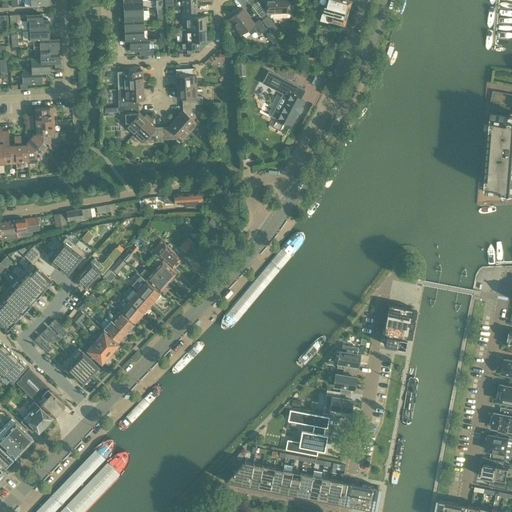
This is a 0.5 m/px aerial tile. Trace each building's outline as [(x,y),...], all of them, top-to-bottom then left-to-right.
[(142,10),(141,0),(120,1),(120,5),(123,5),(123,10),(142,10)] [(265,0),(266,13),(288,12),(287,0),(265,0)] [(333,3),(331,9),(347,14),(350,2),(343,0),(331,0),(331,2),(333,3)] [(197,15),(197,4),(182,5),(183,11),(186,11),(187,29),(205,28),(205,22),(207,22),(207,15),(205,15),(197,15)] [(242,8),(229,18),(241,34),(247,29),(251,34),(257,29),(260,33),(266,29),(259,19),(253,23),(242,8)] [(343,25),(347,14),(331,9),(329,15),(324,13),(322,21),(327,23),(328,20),(343,25)] [(142,20),(142,10),(123,10),(123,16),(121,16),(121,21),(142,20)] [(40,13),(26,14),(26,30),(29,30),(48,29),(48,19),(40,19),(40,13)] [(262,19),(270,31),(276,26),(267,15),(262,19)] [(142,29),(142,20),(121,21),(121,24),(124,24),(124,30),(142,29)] [(205,28),(187,29),(181,29),(181,41),(179,41),(179,48),(187,48),(192,47),(193,47),(193,41),(206,40),(205,28)] [(29,30),(26,30),(27,39),(30,39),(32,39),(49,38),(48,29),(29,30)] [(143,39),(142,29),(124,30),(124,35),(122,36),(122,40),(129,39),(143,39)] [(60,37),(49,38),(32,39),(32,48),(39,48),(49,48),(49,53),(58,52),(57,41),(60,41),(60,37)] [(147,39),(143,39),(129,39),(129,45),(127,45),(127,49),(138,49),(138,54),(152,54),(152,48),(148,48),(147,39)] [(326,43),(321,59),(333,62),(338,46),(326,43)] [(58,57),(58,52),(49,53),(49,48),(39,48),(40,58),(40,62),(50,62),(53,61),(54,67),(61,66),(61,57),(58,57)] [(50,72),(50,62),(40,62),(40,58),(30,58),(31,67),(31,73),(40,72),(45,72),(45,77),(53,77),(52,72),(50,72)] [(41,82),(40,72),(31,73),(31,67),(22,68),(23,83),(19,83),(19,88),(27,88),(26,82),(41,82)] [(175,75),(176,86),(196,85),(196,74),(195,67),(175,68),(175,75)] [(118,71),(118,88),(123,88),(143,87),(143,76),(142,76),(142,70),(118,71)] [(306,90),(268,70),(262,82),(283,93),(281,97),(285,99),(282,104),(284,104),(281,110),(276,107),(271,116),(275,118),(274,119),(283,123),(284,122),(291,125),(304,100),(301,98),(306,90)] [(312,82),(323,86),(327,75),(317,71),(312,82)] [(197,96),(196,85),(176,86),(176,97),(182,97),(182,103),(194,103),(202,103),(202,96),(197,96)] [(143,99),(143,87),(123,88),(118,88),(117,88),(118,106),(138,105),(138,99),(143,99)] [(195,117),(194,103),(182,103),(182,109),(175,118),(190,131),(197,123),(193,119),(195,117)] [(138,105),(118,106),(119,112),(124,112),(125,126),(133,134),(150,115),(146,112),(143,115),(139,111),(138,111),(138,105)] [(26,115),(26,121),(53,119),(53,108),(51,107),(34,108),(35,114),(26,115)] [(489,136),(485,185),(511,190),(511,117),(490,114),(489,136)] [(154,119),(150,115),(133,134),(141,141),(162,140),(162,138),(161,126),(155,127),(155,126),(151,122),(154,119)] [(182,140),(190,131),(175,118),(167,126),(161,126),(162,138),(175,138),(178,136),(182,140)] [(54,132),(53,119),(26,121),(27,127),(36,127),(36,132),(36,133),(54,132)] [(16,162),(14,144),(9,144),(8,130),(2,130),(2,139),(4,163),(16,162)] [(56,131),(54,132),(36,133),(36,132),(33,132),(33,133),(29,137),(45,150),(49,154),(57,144),(56,131)] [(26,143),(20,143),(20,135),(14,135),(14,144),(16,162),(22,162),(22,159),(28,159),(26,143)] [(45,150),(29,137),(26,141),(26,143),(28,159),(28,163),(37,163),(37,155),(38,154),(40,156),(45,150)] [(218,189),(201,192),(202,202),(202,207),(207,206),(207,201),(219,199),(218,189)] [(201,192),(164,196),(164,203),(176,202),(185,202),(185,207),(195,207),(194,203),(202,202),(201,192)] [(116,203),(96,206),(97,214),(110,211),(111,215),(118,213),(116,203)] [(66,211),(66,212),(68,220),(83,218),(92,217),(91,212),(90,212),(89,208),(81,209),(66,211)] [(65,212),(54,214),(56,226),(67,224),(65,212)] [(25,219),(15,220),(18,236),(22,235),(22,231),(31,230),(39,228),(38,217),(25,219)] [(206,223),(211,228),(215,223),(210,218),(206,223)] [(15,220),(0,221),(0,227),(2,239),(2,241),(18,238),(17,236),(18,236),(15,220)] [(88,229),(82,238),(88,242),(94,233),(88,229)] [(142,243),(143,242),(147,238),(145,236),(141,233),(137,238),(142,243)] [(50,257),(48,259),(52,262),(52,263),(57,267),(75,244),(65,237),(53,252),(52,251),(48,256),(50,257)] [(187,237),(179,246),(185,252),(193,243),(187,237)] [(75,244),(57,267),(62,271),(62,270),(67,274),(74,265),(80,269),(88,259),(82,255),(84,252),(75,244)] [(133,252),(135,253),(139,248),(134,244),(130,249),(133,252)] [(180,258),(165,244),(156,253),(172,267),(173,266),(174,266),(177,263),(177,261),(180,258)] [(42,254),(33,246),(28,250),(37,259),(42,254)] [(115,247),(107,256),(113,261),(121,251),(115,247)] [(28,250),(24,255),(31,262),(33,263),(37,259),(28,250)] [(132,256),(128,252),(123,257),(127,261),(132,256)] [(6,254),(0,260),(0,273),(12,260),(6,254)] [(94,257),(75,278),(77,280),(77,281),(81,285),(81,284),(84,287),(103,267),(94,257)] [(125,261),(121,257),(111,268),(116,272),(125,261)] [(158,265),(153,270),(167,282),(167,281),(169,281),(172,278),(171,277),(175,273),(157,257),(153,261),(158,265)] [(24,269),(24,270),(43,288),(51,280),(33,263),(31,262),(24,270),(24,269)] [(167,282),(153,270),(150,274),(144,269),(140,273),(159,290),(162,287),(164,287),(167,284),(166,282),(167,282)] [(24,270),(16,278),(36,296),(43,288),(24,270)] [(110,271),(105,277),(110,281),(115,275),(110,271)] [(140,276),(132,285),(138,290),(136,292),(149,304),(154,299),(156,299),(159,296),(158,294),(159,293),(146,281),(140,276)] [(16,278),(9,286),(29,304),(36,296),(16,278)] [(2,293),(2,294),(21,312),(29,304),(9,286),(2,293)] [(136,292),(128,301),(142,313),(143,312),(145,312),(147,309),(147,307),(149,304),(136,292)] [(91,293),(87,298),(93,303),(97,299),(91,293)] [(2,294),(0,295),(0,306),(14,320),(21,312),(2,294)] [(124,298),(117,306),(121,310),(134,322),(137,318),(139,318),(142,315),(142,313),(128,301),(124,298)] [(91,309),(83,302),(79,307),(87,314),(91,309)] [(391,305),(388,304),(386,314),(414,319),(416,310),(412,309),(412,308),(391,304),(391,305)] [(0,322),(6,328),(14,320),(0,306),(0,322)] [(120,312),(112,321),(125,334),(126,333),(129,333),(131,330),(130,328),(134,325),(120,312)] [(82,318),(77,314),(72,319),(77,324),(82,318)] [(414,319),(386,314),(384,324),(412,329),(414,319)] [(63,328),(67,332),(75,323),(69,317),(63,323),(65,325),(62,327),(63,328)] [(54,319),(49,324),(54,328),(59,324),(54,319)] [(125,334),(112,321),(104,330),(118,342),(121,339),(123,339),(126,336),(125,334)] [(59,324),(54,328),(58,333),(63,328),(62,327),(59,324)] [(412,329),(384,324),(382,334),(385,335),(385,334),(406,338),(406,337),(411,338),(412,329)] [(63,328),(58,333),(62,337),(67,332),(63,328)] [(103,331),(95,341),(109,354),(113,349),(115,350),(117,347),(116,345),(117,344),(103,331)] [(406,338),(385,334),(385,335),(383,344),(404,348),(406,338)] [(109,354),(95,341),(86,350),(101,362),(102,361),(104,362),(106,359),(105,357),(109,354)] [(2,342),(0,344),(0,360),(10,349),(2,342)] [(337,362),(357,366),(359,354),(357,353),(357,347),(343,345),(342,351),(339,350),(337,362)] [(78,348),(70,356),(90,376),(98,367),(78,348)] [(10,349),(0,360),(0,370),(3,373),(18,357),(10,349)] [(70,356),(61,365),(75,378),(75,379),(80,384),(81,384),(83,382),(85,384),(90,379),(88,377),(90,376),(70,356)] [(18,357),(3,373),(4,373),(12,381),(27,364),(18,357)] [(511,360),(505,359),(504,365),(503,364),(501,373),(511,375),(511,360)] [(52,416),(60,408),(63,405),(63,404),(65,402),(29,367),(15,382),(35,401),(36,400),(52,416)] [(411,370),(405,398),(415,401),(420,373),(411,370)] [(355,377),(335,373),(333,385),(353,388),(355,377)] [(509,386),(501,385),(500,389),(498,389),(497,395),(498,396),(498,400),(505,402),(505,403),(511,404),(511,386),(509,386)] [(352,399),(331,396),(329,407),(324,406),(323,413),(346,417),(347,411),(350,411),(352,399)] [(37,432),(38,431),(51,417),(33,401),(28,407),(31,410),(20,421),(31,432),(34,429),(37,432)] [(403,407),(397,435),(406,437),(412,409),(403,407)] [(511,409),(501,407),(500,414),(495,413),(494,416),(493,415),(493,416),(491,417),(490,421),(491,423),(491,424),(493,424),(492,427),(499,428),(499,429),(506,431),(507,430),(511,430),(511,409)] [(304,443),(287,440),(285,450),(316,456),(317,450),(322,451),(324,441),(325,441),(326,435),(325,435),(323,434),(324,428),(326,428),(328,417),(289,410),(287,421),(313,426),(312,432),(306,431),(304,443)] [(8,421),(2,427),(23,447),(32,438),(15,421),(11,424),(8,421)] [(23,447),(2,427),(0,429),(0,442),(14,457),(23,447)] [(508,438),(489,435),(489,436),(487,436),(486,443),(487,444),(486,449),(493,451),(492,457),(506,460),(507,453),(505,452),(508,438)] [(395,444),(389,472),(398,475),(404,446),(395,444)] [(0,473),(1,472),(0,471),(3,468),(4,469),(5,468),(4,467),(13,458),(0,445),(0,473)] [(244,462),(241,461),(224,480),(240,483),(244,462)] [(253,463),(244,462),(240,483),(249,485),(253,463)] [(249,485),(258,486),(262,465),(253,463),(249,485)] [(344,471),(345,465),(333,463),(332,469),(344,471)] [(483,468),(481,468),(480,475),(481,475),(481,476),(490,478),(489,485),(505,488),(507,480),(506,480),(508,469),(504,468),(504,466),(498,465),(496,465),(496,466),(483,464),(483,468)] [(274,467),(262,465),(258,486),(270,489),(274,467)] [(283,469),(274,467),(270,489),(279,490),(283,469)] [(283,469),(279,490),(287,492),(292,471),(283,469)] [(300,473),(292,471),(287,492),(296,494),(300,473)] [(312,475),(300,473),(296,494),(308,496),(312,475)] [(321,476),(312,475),(308,496),(317,498),(321,476)] [(330,478),(321,476),(317,498),(326,500),(330,478)] [(339,480),(330,478),(326,500),(335,501),(338,502),(340,491),(342,481),(342,480),(339,480)] [(349,482),(342,481),(340,491),(347,492),(378,499),(380,488),(377,487),(349,482)] [(347,492),(340,491),(338,502),(345,503),(376,509),(378,499),(347,492)] [(440,499),(437,499),(435,509),(448,511),(467,511),(469,505),(464,504),(440,499)]
